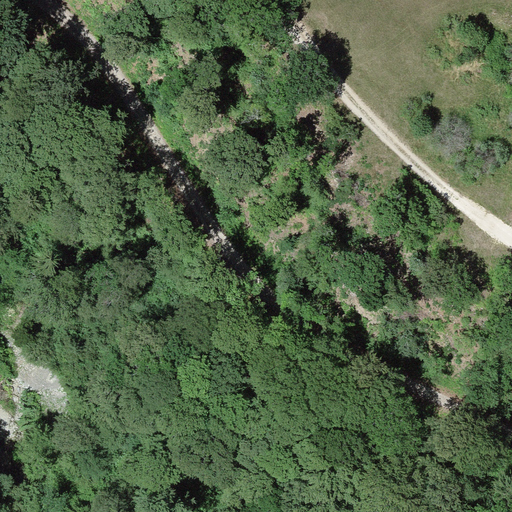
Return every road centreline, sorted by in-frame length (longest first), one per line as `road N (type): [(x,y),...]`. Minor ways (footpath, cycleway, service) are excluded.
road 1 (track): [(511,434),(297,323),(222,248),(127,98),(65,21),(34,0)]
road 2 (track): [(511,238),(416,165),(348,96),(280,0)]
